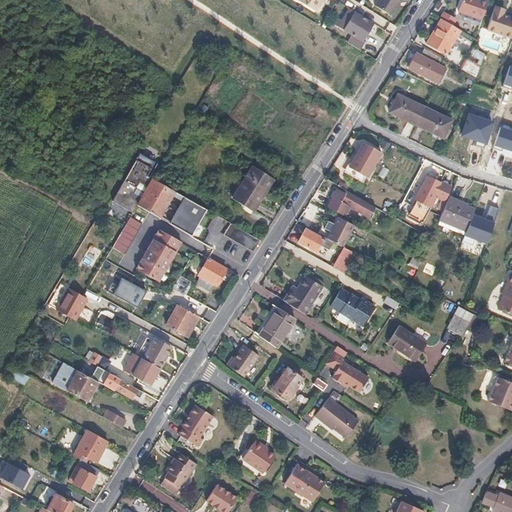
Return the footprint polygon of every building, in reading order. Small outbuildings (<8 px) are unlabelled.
[(296,0),(314,10),(320,0),(296,0)] [(399,0),(375,0),(373,4),(391,15),(399,0)] [(460,0),(457,11),(481,19),(488,0),(487,0),(460,0)] [(504,11),(494,7),(486,30),(511,39),(511,37),(511,16),(503,13),(504,11)] [(341,20),(338,18),(334,25),(350,35),(346,42),(358,50),(363,42),(361,41),(372,23),(349,8),(341,20)] [(442,12),(439,18),(442,20),(453,26),(456,20),(442,12)] [(453,26),(442,20),(428,44),(447,56),(461,31),(453,26)] [(420,56),(415,53),(408,67),(439,83),(446,70),(437,65),(441,58),(424,49),(420,56)] [(465,60),(461,70),(476,76),(480,65),(465,60)] [(418,79),(406,72),(402,80),(414,86),(418,79)] [(424,108),(397,95),(388,112),(415,125),(424,108)] [(452,122),(424,108),(415,125),(443,139),(452,122)] [(493,122),(467,113),(459,135),(485,144),(493,122)] [(511,130),(501,126),(494,146),(511,150),(511,130)] [(381,153),(362,141),(348,166),(366,177),(381,153)] [(132,212),(136,205),(159,218),(174,192),(152,179),(150,182),(146,180),(148,177),(146,176),(153,162),(139,154),(112,201),(132,212)] [(272,180),(251,167),(231,199),(251,212),(272,180)] [(435,180),(427,175),(418,192),(420,193),(431,198),(433,195),(440,182),(435,180)] [(450,188),(440,182),(433,195),(441,199),(444,201),(445,200),(450,188)] [(345,194),(336,189),(327,206),(344,215),(349,206),(341,201),(345,194)] [(431,198),(420,193),(408,215),(422,223),(424,219),(434,199),(431,198)] [(205,210),(182,196),(167,223),(191,236),(205,210)] [(444,201),(441,199),(435,211),(441,214),(447,201),(445,200),(444,201)] [(441,214),(438,221),(465,232),(474,209),(466,206),(465,207),(457,204),(457,203),(448,199),(447,201),(441,214)] [(495,223),(474,215),(466,235),(487,243),(495,223)] [(124,254),(141,224),(129,216),(112,247),(124,254)] [(355,226),(339,218),(328,240),(333,242),(343,247),(344,248),(355,226)] [(259,239),(230,223),(223,235),(253,252),(259,239)] [(181,241),(158,229),(136,268),(159,281),(181,241)] [(306,229),(298,242),(316,252),(320,245),(329,250),(333,242),(328,240),(323,237),(322,239),(306,229)] [(344,248),(343,247),(332,267),(343,273),(354,253),(344,248)] [(226,268),(207,258),(197,275),(199,276),(195,284),(209,291),(213,284),(215,286),(226,268)] [(147,290),(118,275),(110,292),(139,307),(147,290)] [(298,290),(293,286),(284,301),(305,315),(324,286),(307,275),(298,290)] [(502,296),(504,298),(498,312),(511,317),(511,275),(502,296)] [(87,299),(68,289),(56,310),(67,316),(74,320),(87,299)] [(361,327),(373,308),(365,303),(364,305),(359,302),(343,291),(332,308),(361,327)] [(198,317),(177,305),(166,325),(184,335),(190,322),(194,324),(198,317)] [(290,316),(274,305),(255,333),(270,344),(290,316)] [(447,329),(463,336),(473,313),(456,306),(447,329)] [(194,324),(190,322),(184,335),(187,337),(194,324)] [(427,344),(400,327),(389,344),(416,362),(427,344)] [(171,346),(154,337),(143,358),(159,367),(171,346)] [(242,343),(233,356),(231,359),(229,358),(225,363),(241,374),(257,353),(242,343)] [(323,364),(334,371),(330,377),(344,386),(345,384),(348,386),(358,393),(368,378),(341,361),(343,358),(332,351),(323,364)] [(100,356),(93,352),(88,361),(93,364),(95,365),(100,356)] [(132,375),(142,357),(132,352),(122,370),(132,375)] [(143,358),(142,357),(132,375),(149,385),(159,367),(143,358)] [(88,361),(83,358),(78,368),(88,373),(93,364),(88,361)] [(66,390),(77,370),(62,362),(51,381),(66,390)] [(93,364),(88,373),(114,388),(119,379),(95,365),(93,364)] [(281,374),(277,380),(272,387),(272,388),(286,398),(302,378),(287,367),(286,368),(281,374)] [(5,374),(23,384),(26,378),(8,368),(5,374)] [(97,381),(77,370),(66,390),(86,401),(97,381)] [(316,377),(312,384),(322,391),(325,386),(326,384),(316,377)] [(136,388),(119,379),(114,388),(131,398),(133,394),(136,388)] [(511,384),(499,379),(488,404),(511,413),(511,412),(511,384)] [(357,418),(327,397),(314,415),(322,420),(322,419),(345,435),(357,418)] [(186,419),(181,426),(182,427),(177,434),(196,446),(201,438),(199,437),(212,416),(194,405),(188,415),(190,415),(187,419),(186,419)] [(106,410),(103,417),(121,427),(125,420),(106,410)] [(107,440),(87,429),(72,456),(79,459),(84,462),(87,457),(89,454),(97,458),(107,440)] [(263,445),(254,439),(241,459),(262,472),(273,454),(267,450),(262,447),(263,445)] [(172,463),(170,462),(165,470),(167,472),(163,477),(179,487),(195,463),(179,453),(175,459),(172,463)] [(79,459),(75,465),(80,468),(93,475),(97,469),(84,462),(79,459)] [(297,460),(284,482),(312,500),(323,481),(313,475),(304,469),(307,466),(297,460)] [(0,478),(20,489),(26,475),(5,464),(0,474),(0,478)] [(307,466),(304,469),(313,475),(315,471),(307,466)] [(93,475),(80,468),(72,482),(87,491),(95,476),(93,475)] [(217,482),(206,499),(225,511),(236,495),(217,482)] [(486,490),(481,500),(494,505),(493,509),(500,511),(511,511),(511,497),(499,492),(498,495),(486,490)] [(68,511),(72,504),(54,494),(46,509),(50,511),(68,511)] [(419,511),(421,508),(398,498),(391,511),(419,511)]
